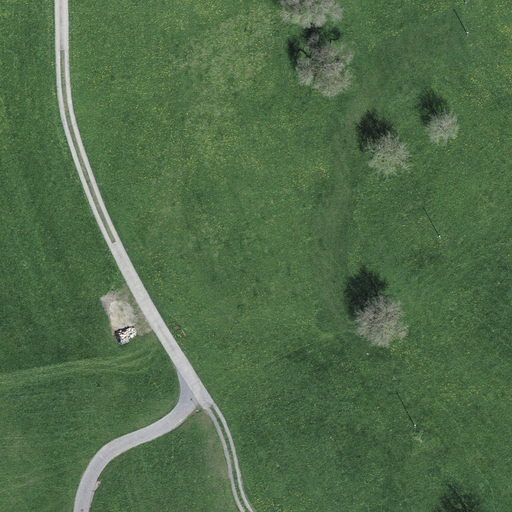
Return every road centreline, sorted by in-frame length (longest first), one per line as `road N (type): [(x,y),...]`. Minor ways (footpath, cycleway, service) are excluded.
road 1 (residential): [(61,0),(64,96),(94,198),(196,385),(175,418),(99,459),(81,511)]
road 2 (track): [(196,385),(222,427),(247,511)]
